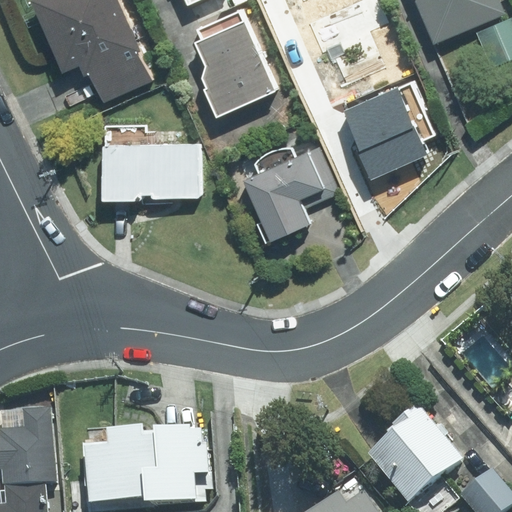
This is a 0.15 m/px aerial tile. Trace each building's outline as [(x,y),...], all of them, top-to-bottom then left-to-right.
[(37,0),(23,7),(60,82),(75,74),(92,108),(154,77),(116,0),(37,0)] [(167,0),(175,16),(209,0),(167,0)] [(372,30),(333,0),(300,0),(292,10),(277,1),(267,15),(330,67),(295,79),(305,101),(329,93),(333,102),(379,81),(367,59),(375,53),(367,36),(372,30)] [(405,0),(425,48),(503,16),(496,0),(405,0)] [(511,58),(511,22),(511,20),(474,36),(488,69),(511,58)] [(181,49),(213,120),(269,94),(237,23),(181,49)] [(93,199),(109,199),(108,232),(130,232),(131,200),(199,201),(200,135),(94,133),(93,199)] [(309,221),(299,201),(324,189),(306,152),(257,176),(255,171),(233,182),(263,243),(309,221)] [(424,400),(374,452),(421,498),(471,447),(424,400)] [(206,504),(205,479),(225,478),(223,420),(203,421),(91,425),(94,507),(206,504)] [(511,511),(511,488),(491,470),(467,499),(482,511),(511,511)] [(387,511),(368,480),(317,511),(387,511)] [(15,507),(0,507),(0,511),(54,511),(55,490),(15,490),(15,507)]
